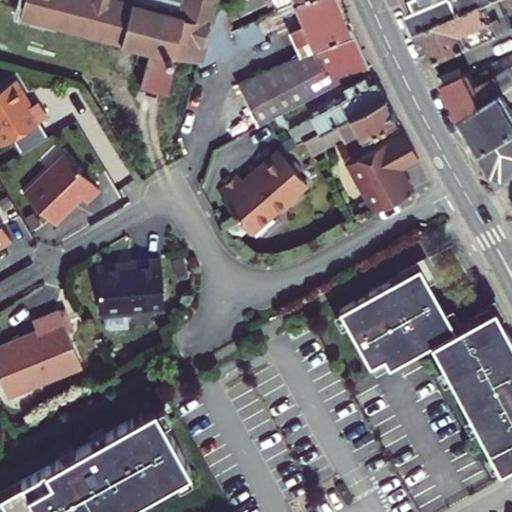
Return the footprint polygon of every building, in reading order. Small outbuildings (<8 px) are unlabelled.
[(19,0),(17,7),(123,39),(131,0),(19,0)] [(180,13),(132,0),(131,0),(123,39),(166,51),(164,53),(164,55),(165,57),(166,58),(169,58),(171,57),(171,56),(172,54),(171,53),(198,59),(208,20),(180,13)] [(132,0),(180,13),(183,0),(132,0)] [(183,0),(180,13),(208,20),(213,0),(183,0)] [(232,51),(230,28),(230,18),(228,0),(218,0),(213,0),(208,20),(198,59),(200,64),(232,51)] [(275,0),(228,0),(230,18),(267,1),(268,4),(275,0)] [(300,54),(236,83),(257,125),(274,116),(281,112),(368,66),(339,0),(292,0),(230,28),(232,51),(266,37),(263,31),(276,26),(280,34),(289,30),(300,54)] [(407,0),(421,30),(490,0),(407,0)] [(511,0),(490,0),(421,30),(435,61),(511,26),(511,25),(504,6),(511,1),(511,0)] [(175,61),(147,54),(139,86),(167,93),(175,61)] [(455,107),(462,119),(504,93),(506,91),(511,87),(511,67),(494,78),(479,85),(471,71),(444,82),(455,107)] [(354,79),(367,104),(384,95),(375,78),(368,81),(364,73),(354,79)] [(0,87),(0,142),(0,144),(46,117),(37,101),(31,105),(15,78),(0,87)] [(340,98),(349,114),(367,104),(354,79),(335,90),(340,98)] [(462,119),(482,154),(511,135),(511,105),(504,93),(462,119)] [(341,135),(344,140),(358,132),(361,136),(396,116),(384,95),(367,104),(349,114),(334,122),(341,135)] [(311,118),(290,130),(296,143),(304,139),(349,114),(340,98),(310,115),(311,118)] [(283,133),(290,130),(281,112),(274,116),(283,133)] [(334,122),(304,139),(310,152),(341,135),(334,122)] [(417,156),(403,130),(347,163),(373,212),(412,189),(400,166),(417,156)] [(495,177),(506,180),(511,176),(511,135),(482,154),(495,177)] [(224,199),(250,231),(279,207),(286,207),(299,196),(295,192),(307,182),(298,171),(291,163),(279,148),(250,173),(253,175),(245,181),(238,172),(220,187),(228,196),(224,199)] [(65,153),(25,193),(54,223),(82,196),(86,201),(99,188),(65,153)] [(296,159),(291,163),(298,171),(302,167),(296,159)] [(0,252),(14,244),(0,220),(0,252)] [(100,268),(96,268),(101,314),(103,314),(104,327),(109,330),(127,328),(126,312),(165,308),(160,257),(129,261),(130,265),(117,267),(113,263),(103,264),(100,268)] [(454,326),(418,263),(339,308),(374,371),(429,341),(498,468),(511,460),(511,339),(493,305),(454,326)] [(36,330),(0,344),(0,377),(7,395),(82,366),(60,310),(33,320),(36,330)] [(154,404),(0,491),(0,492),(11,511),(9,511),(112,511),(190,468),(154,404)]
